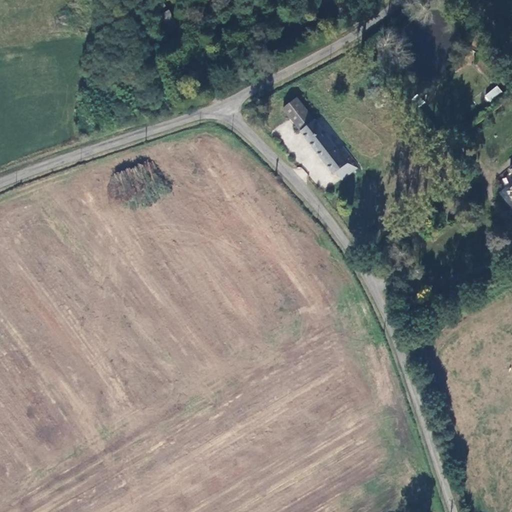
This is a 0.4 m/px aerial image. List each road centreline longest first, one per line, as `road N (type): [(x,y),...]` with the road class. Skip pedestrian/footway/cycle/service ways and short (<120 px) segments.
road 1 (unclassified): [(224,104),(367,275),(452,511)]
road 2 (unclassified): [(0,182),(224,104)]
road 3 (unclassified): [(224,104),(399,0)]
